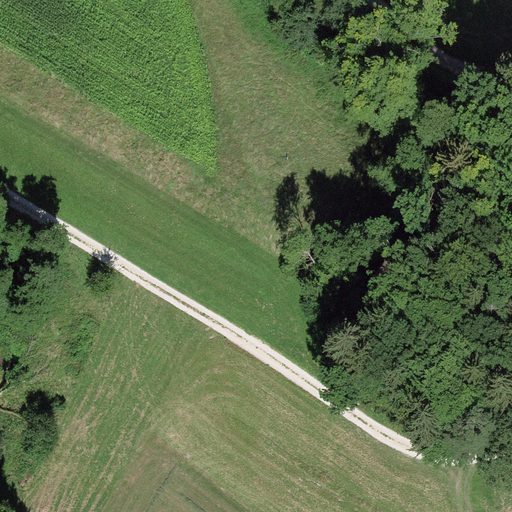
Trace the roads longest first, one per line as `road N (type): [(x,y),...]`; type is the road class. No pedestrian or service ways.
road 1 (track): [(0,188),(433,443),(479,454),(511,443)]
road 2 (track): [(511,54),(480,76),(386,0)]
